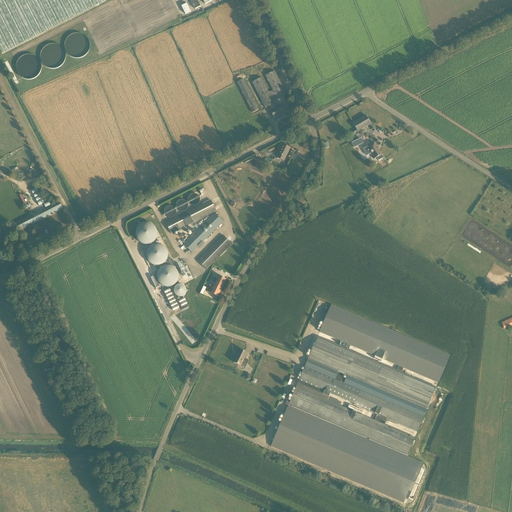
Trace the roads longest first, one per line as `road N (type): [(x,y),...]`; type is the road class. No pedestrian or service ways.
road 1 (unclassified): [(139,511),(213,337),(313,165),(310,121)]
road 2 (unclassified): [(0,279),(310,121)]
road 3 (unclassified): [(511,189),(366,92)]
road 4 (unclassified): [(366,92),(511,17)]
road 5 (unclassified): [(310,121),(256,0)]
